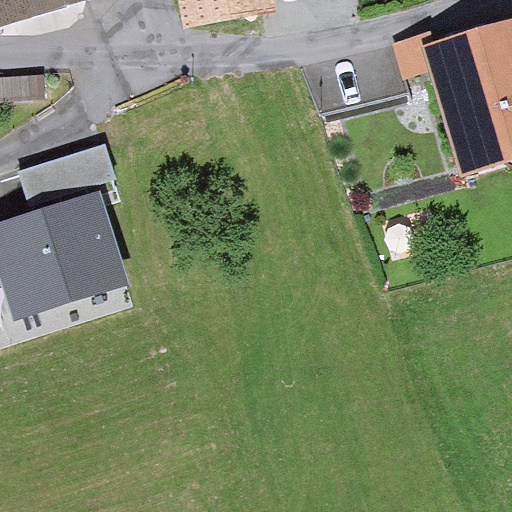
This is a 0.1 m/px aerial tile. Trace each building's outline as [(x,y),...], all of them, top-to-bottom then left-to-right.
[(0,0),(0,26),(99,0),(0,0)] [(233,0),(184,0),(190,30),(237,20),(233,0)] [(233,0),(237,20),(265,15),(262,0),(233,0)] [(511,38),(438,59),(441,79),(470,182),(511,170),(511,38)] [(441,79),(438,59),(434,45),(399,55),(409,88),(441,79)] [(92,210),(0,238),(0,244),(12,282),(20,309),(114,280),(92,210)] [(0,285),(12,282),(0,244),(0,285)]
